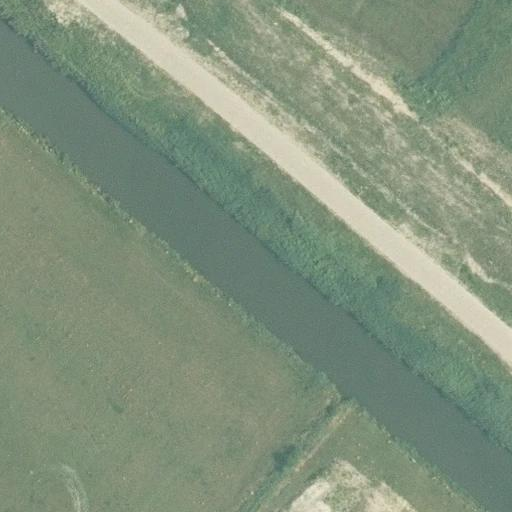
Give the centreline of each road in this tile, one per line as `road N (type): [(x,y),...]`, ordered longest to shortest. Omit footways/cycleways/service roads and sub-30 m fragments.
road 1 (track): [(511,351),(207,99),(188,45),(186,0)]
road 2 (residential): [(99,249),(427,511)]
road 3 (residential): [(9,363),(99,249)]
road 4 (residential): [(0,165),(99,249)]
